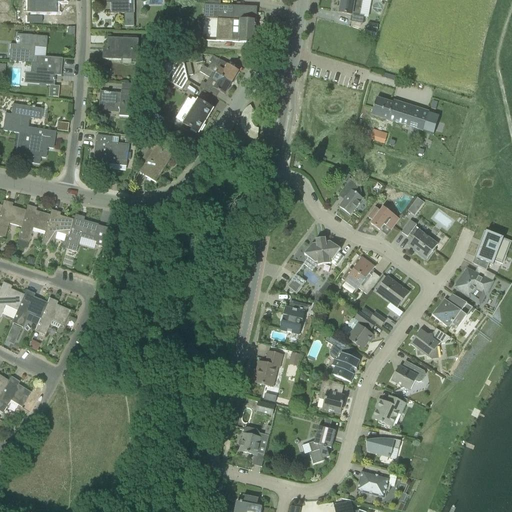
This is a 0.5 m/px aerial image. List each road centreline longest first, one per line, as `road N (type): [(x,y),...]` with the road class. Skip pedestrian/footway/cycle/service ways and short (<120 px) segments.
road 1 (unclassified): [(209,469),(307,493),(329,485),(343,467),(376,363),(434,287),(323,217),(296,179),(272,175)]
road 2 (unclassified): [(209,469),(272,175)]
road 3 (residential): [(66,194),(141,206),(160,201),(197,174),(250,85),(289,84)]
road 4 (residential): [(66,194),(82,0)]
road 5 (residential): [(53,383),(92,295),(0,264)]
